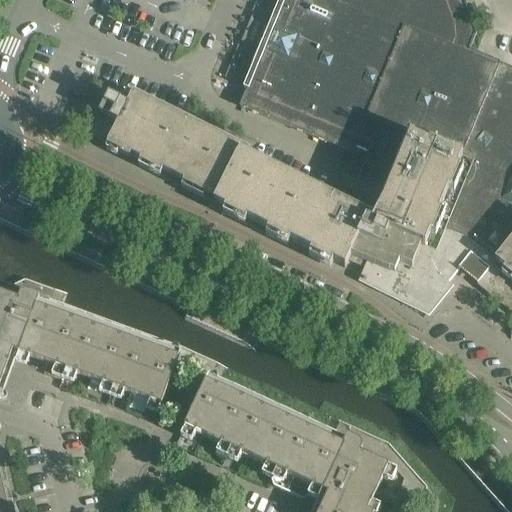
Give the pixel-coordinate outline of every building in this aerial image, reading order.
[(293,38),(296,37),(311,0),(279,0),(271,21),(275,31),(293,38)] [(338,57),(340,55),(357,16),(318,0),(311,0),(296,37),(297,38),(298,40),(315,47),(318,46),(319,47),(320,49),(338,57)] [(318,0),(357,16),(340,55),(429,92),(430,94),(436,97),(440,95),(448,99),(449,98),(466,112),(466,116),(472,120),(475,120),(498,64),(468,51),(475,35),(461,0),(318,0)] [(299,63),(265,50),(258,52),(244,87),(247,93),(241,108),(275,122),(299,63)] [(302,62),(299,63),(275,122),(330,144),(354,86),(353,83),(325,72),(322,73),(320,72),(319,69),(302,62)] [(511,69),(498,64),(475,120),(502,141),(511,118),(511,69)] [(330,144),(351,153),(377,95),(354,86),(330,144)] [(385,206),(403,164),(413,138),(397,132),(407,108),(406,105),(379,94),(377,95),(351,153),(338,186),(385,206)] [(107,145),(216,199),(217,199),(238,157),(241,152),(131,98),(127,106),(108,97),(91,130),(110,140),(107,145)] [(439,121),(407,108),(397,132),(413,138),(464,159),(474,150),(475,150),(474,149),(439,121)] [(511,118),(502,141),(511,148),(511,118)] [(467,191),(490,169),(474,150),(464,159),(413,138),(403,164),(467,191)] [(216,199),(213,203),(310,251),(344,268),(350,256),(374,266),(368,280),(389,290),(427,310),(449,282),(461,268),(464,264),(475,251),(489,233),(493,224),(492,224),(507,187),(490,169),(467,191),(403,164),(385,206),(377,226),(368,222),(368,221),(335,205),(303,189),(271,173),(238,157),(217,199),(216,199)] [(511,239),(480,279),(511,305),(511,239)] [(0,385),(13,351),(47,363),(66,370),(161,405),(177,362),(178,357),(36,306),(38,300),(39,297),(25,292),(19,294),(18,299),(0,292),(0,385)] [(205,382),(184,428),(276,470),(271,480),(274,486),(302,500),(308,497),(313,487),(322,492),(343,446),(297,425),(205,382)] [(0,511),(9,511),(0,472),(0,428),(1,426),(0,425),(0,511)] [(328,494),(319,511),(367,511),(388,467),(360,454),(362,449),(360,443),(347,437),(345,441),(343,446),(322,492),(328,494)]
